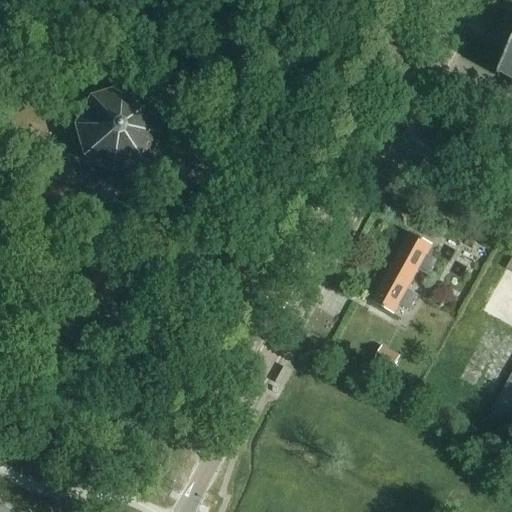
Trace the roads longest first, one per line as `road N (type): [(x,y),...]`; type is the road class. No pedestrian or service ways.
road 1 (unclassified): [(185,511),(385,143)]
road 2 (unclassified): [(385,143),(465,0)]
road 3 (unclassified): [(511,215),(385,143)]
